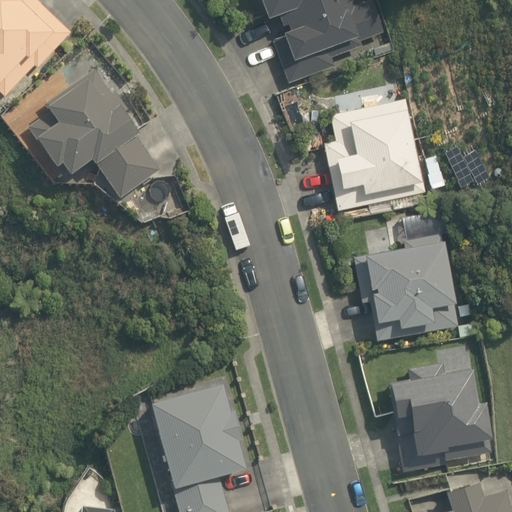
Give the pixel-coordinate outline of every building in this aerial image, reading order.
[(0,0),(0,94),(1,95),(30,64),(33,68),(68,31),(35,0),(0,0)] [(271,38),(287,83),(332,66),(330,59),(360,48),(358,41),(383,32),(371,0),(368,0),(352,6),(349,0),(258,0),(266,21),(275,17),(279,29),(285,27),(287,32),(271,38)] [(96,169),(116,196),(155,169),(92,69),(40,105),(45,111),(28,126),(53,167),(60,164),(66,173),(87,157),(90,162),(96,169)] [(404,99),(329,114),(333,138),(320,141),(334,210),(424,192),(404,99)] [(454,324),(452,316),(437,236),(401,242),(401,245),(351,256),(361,304),(367,303),(375,341),(454,324)] [(405,377),(385,381),(390,416),(392,417),(399,470),(445,462),(445,459),(489,451),(487,436),(486,436),(481,400),(474,401),(468,367),(441,371),(439,361),(404,366),(405,377)] [(226,411),(218,383),(146,402),(176,511),(227,511),(217,475),(243,468),(235,439),(238,438),(230,410),(226,411)] [(480,495),(476,481),(443,491),(448,509),(437,511),(510,511),(504,489),(480,495)]
